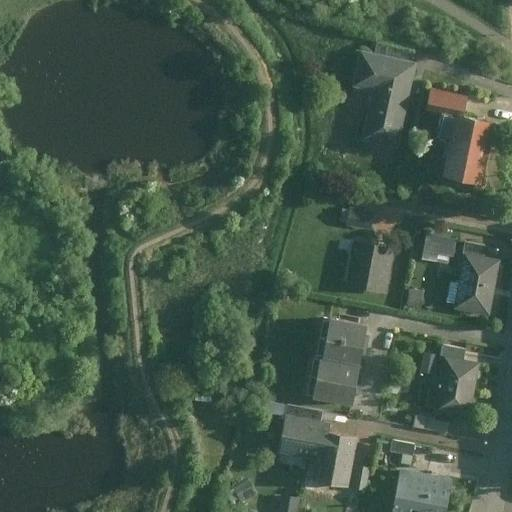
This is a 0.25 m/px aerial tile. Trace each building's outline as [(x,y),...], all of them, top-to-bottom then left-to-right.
[(363,140),(395,147),(414,65),(402,62),(356,52),(348,88),(374,94),(363,140)] [(465,97),(425,90),(421,107),(461,114),(465,97)] [(489,125),(450,117),(438,174),(477,182),(489,125)] [(505,216),(509,199),(480,193),(476,210),(505,216)] [(373,214),(347,209),(344,227),(370,231),(373,214)] [(453,239),(425,234),(422,250),(450,256),(453,239)] [(396,252),(351,243),(343,283),(388,292),(396,252)] [(497,259),(460,253),(452,307),(489,313),(497,259)] [(368,329),(324,320),(310,392),(354,400),(368,329)] [(477,364),(441,358),(432,413),(468,419),(477,364)] [(317,413),(283,407),(281,422),(315,427),(317,413)] [(352,435),(278,424),(274,455),(309,460),(306,481),(344,486),(352,435)] [(368,466),(355,465),(352,488),(365,489),(368,466)] [(444,511),(448,490),(395,482),(390,511),(444,511)] [(286,492),(284,511),(297,511),(299,493),(286,492)]
